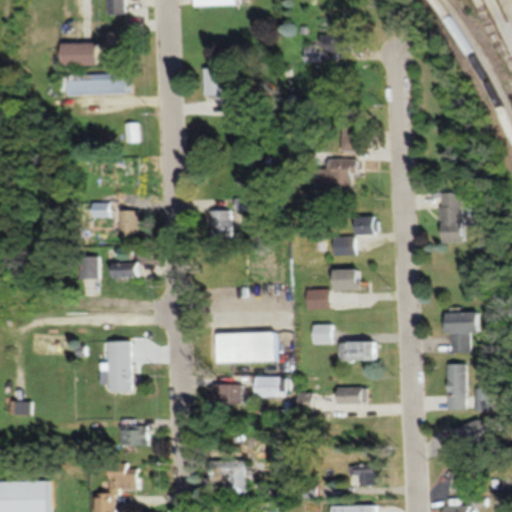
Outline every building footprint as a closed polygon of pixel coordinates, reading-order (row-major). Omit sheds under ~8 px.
[(128,0),(109,0),(110,13),(128,13),(128,0)] [(110,30),(110,52),(131,52),(131,30),(110,30)] [(327,33),(327,51),(357,51),(357,33),(327,33)] [(66,65),(102,65),(102,42),(66,42),(66,65)] [(309,61),(324,61),(324,44),(309,44),(309,61)] [(209,68),(209,95),(229,95),(229,68),(209,68)] [(73,94),(132,94),(132,73),(73,73),(73,94)] [(130,124),(131,141),(142,140),(140,123),(130,124)] [(358,159),(327,159),(327,189),(358,189),(358,159)] [(446,192),(446,242),(469,242),(468,192),(446,192)] [(113,203),(96,203),(96,217),(113,217),(113,203)] [(141,235),(141,210),(122,210),(122,235),(141,235)] [(213,210),(213,238),(234,238),(234,210),(213,210)] [(358,215),(358,233),(381,233),(381,215),(358,215)] [(358,255),(358,237),(335,237),(335,255),(358,255)] [(142,276),(142,260),(135,260),(135,248),(117,248),(117,276),(142,276)] [(102,278),(102,258),(85,258),(85,278),(102,278)] [(364,268),(336,268),(336,289),(364,289),(364,268)] [(450,312),(450,333),(453,333),(453,351),(475,351),(475,332),(485,332),(484,312),(450,312)] [(316,324),(316,343),(333,343),(333,324),(316,324)] [(262,362),(262,334),(222,335),(222,362),(262,362)] [(114,390),(136,390),(136,340),(114,340),(114,390)] [(379,341),(341,341),(341,360),(379,360),(379,341)] [(470,363),(452,363),(452,408),(470,408),(470,363)] [(242,385),(218,385),(218,404),(242,404),(242,385)] [(340,402),(370,402),(370,386),(340,386),(340,402)] [(481,410),(500,410),(500,387),(481,387),(481,410)] [(315,392),(301,392),(301,408),(315,408),(315,392)] [(30,411),(30,400),(13,400),(13,411),(30,411)] [(458,427),(463,444),(490,436),(485,419),(458,427)] [(125,425),(125,444),(152,444),(152,425),(125,425)] [(217,482),(224,482),(224,492),(249,492),(249,460),(217,460),(217,482)] [(362,485),(383,485),(383,464),(351,465),(351,476),(362,475),(362,485)] [(141,489),(141,465),(113,465),(113,492),(99,492),(99,511),(119,511),(119,489),(141,489)] [(471,492),(471,469),(453,469),(453,492),(471,492)]
